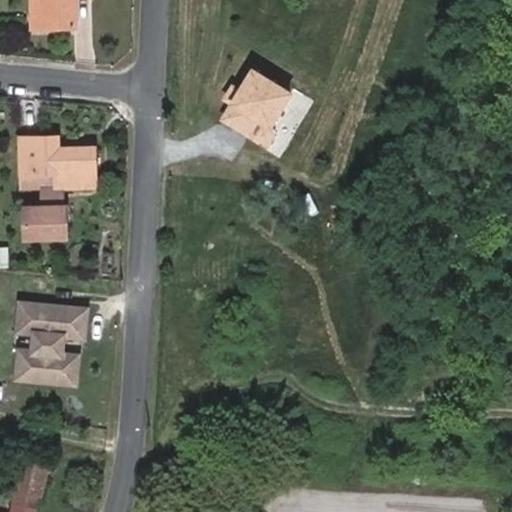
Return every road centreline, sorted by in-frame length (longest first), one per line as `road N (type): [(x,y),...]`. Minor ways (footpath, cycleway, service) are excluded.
road 1 (residential): [(150,90),(133,444),(118,511)]
road 2 (residential): [(150,90),(0,76)]
